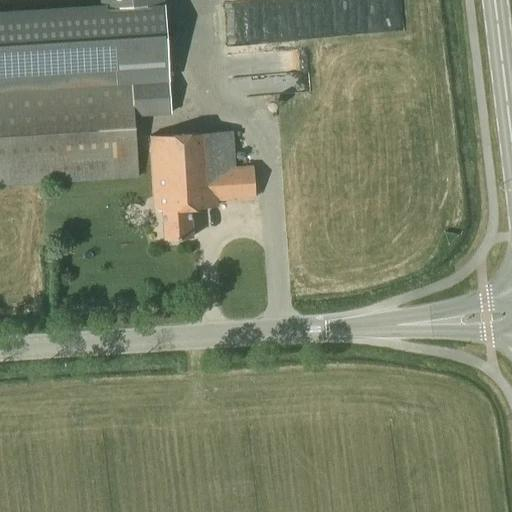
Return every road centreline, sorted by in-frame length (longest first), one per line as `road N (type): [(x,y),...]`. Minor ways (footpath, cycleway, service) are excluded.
road 1 (tertiary): [(511,318),(0,348)]
road 2 (primary): [(511,123),(496,0)]
